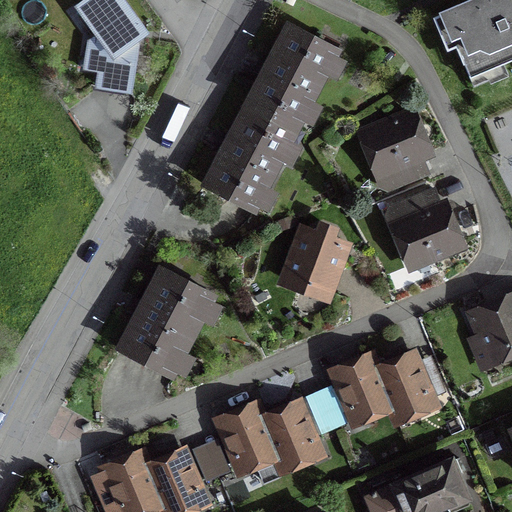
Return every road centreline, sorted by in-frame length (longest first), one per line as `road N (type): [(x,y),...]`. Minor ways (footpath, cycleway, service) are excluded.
road 1 (residential): [(318,0),(380,28),(420,64),(487,209),(492,254),(481,272),(455,290),(67,452),(44,453),(7,438)]
road 2 (tertiary): [(210,54),(7,438)]
